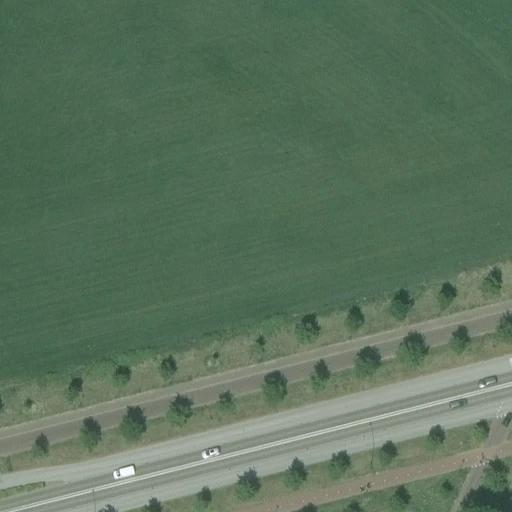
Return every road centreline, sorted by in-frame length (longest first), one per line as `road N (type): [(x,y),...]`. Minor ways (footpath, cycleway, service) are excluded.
road 1 (unclassified): [(511,318),(0,449)]
road 2 (secondary): [(9,511),(511,385)]
